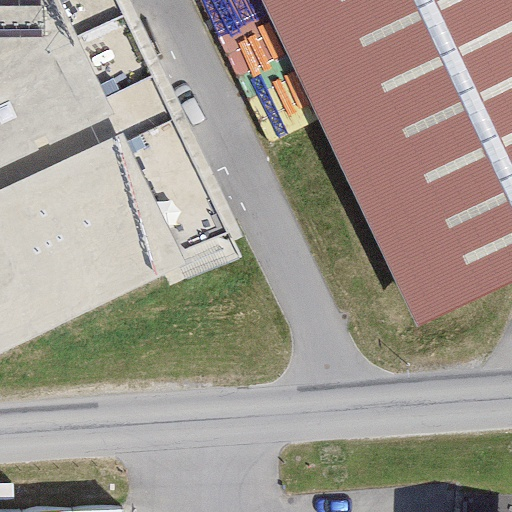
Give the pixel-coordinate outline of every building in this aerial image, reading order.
[(0,0),(0,351),(223,244),(105,0),(0,0)] [(511,274),(511,0),(258,0),(416,321),(511,274)] [(85,420),(155,413),(152,383),(82,391),(85,420)] [(0,425),(67,423),(65,389),(0,391),(0,425)] [(0,511),(128,511),(128,481),(0,482),(0,511)]
